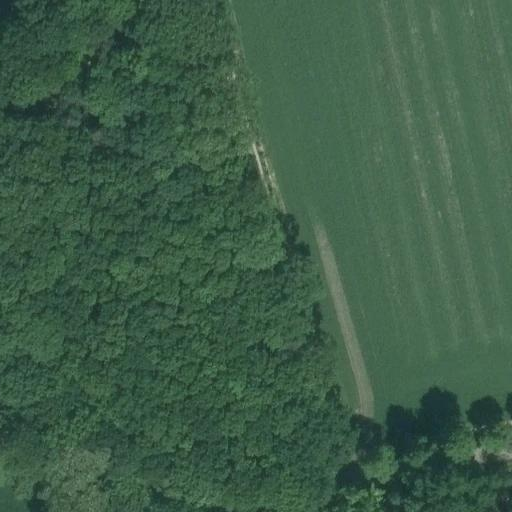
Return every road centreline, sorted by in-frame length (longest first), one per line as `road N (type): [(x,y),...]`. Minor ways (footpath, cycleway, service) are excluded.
road 1 (unclassified): [(159,468),(289,489),(511,445)]
road 2 (unclassified): [(159,468),(48,314),(0,286)]
